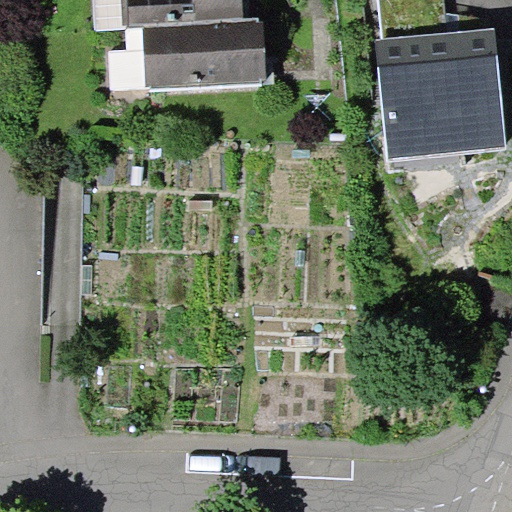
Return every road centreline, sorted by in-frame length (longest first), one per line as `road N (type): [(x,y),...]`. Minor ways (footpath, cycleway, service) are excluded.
road 1 (residential): [(18,480),(478,511)]
road 2 (residential): [(0,340),(18,480)]
